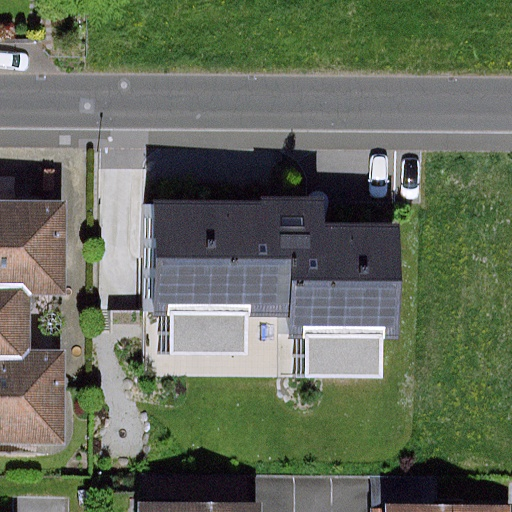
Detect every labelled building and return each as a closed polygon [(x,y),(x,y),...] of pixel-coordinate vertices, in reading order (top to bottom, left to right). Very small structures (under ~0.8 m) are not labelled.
[(68,297),(69,202),(0,201),(0,286),(24,287),(32,297),(68,297)] [(143,381),(399,382),(403,204),(141,205),(141,295),(143,381)] [(0,286),(0,359),(23,360),(32,350),(32,297),(24,287),(0,286)] [(0,444),(67,445),(68,350),(32,350),(23,360),(0,359),(0,444)] [(273,511),(273,477),(212,477),(212,503),(139,503),(138,511),(273,511)]
